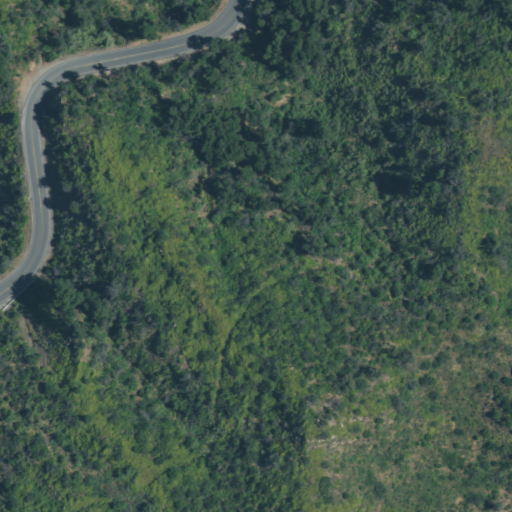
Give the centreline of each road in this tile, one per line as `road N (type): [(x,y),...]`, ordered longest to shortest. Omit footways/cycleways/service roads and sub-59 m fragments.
road 1 (primary): [(0,288),(30,258),(38,234),(31,130),(38,95),(76,68),(190,41),(223,19),(234,0)]
road 2 (track): [(205,447),(124,498),(75,511)]
